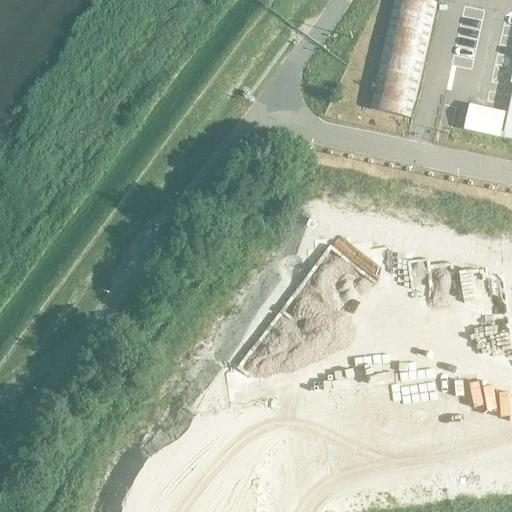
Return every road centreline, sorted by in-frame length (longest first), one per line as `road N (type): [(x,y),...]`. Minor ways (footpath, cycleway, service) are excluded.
road 1 (residential): [(511,257),(265,181),(92,409),(41,511)]
road 2 (unclassified): [(262,105),(72,353)]
road 3 (unclassified): [(511,174),(300,128),(262,105)]
road 4 (unclassified): [(72,353),(0,472)]
road 5 (unclassified): [(342,0),(262,105)]
